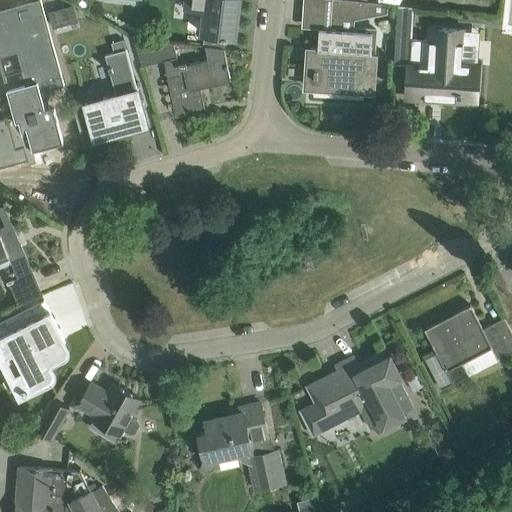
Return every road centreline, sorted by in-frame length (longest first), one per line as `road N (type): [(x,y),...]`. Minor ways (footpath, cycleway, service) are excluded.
road 1 (residential): [(511,229),(314,330),(171,359),(140,355),(104,330),(74,257),(80,212),(94,197),(258,141)]
road 2 (residential): [(511,174),(494,157),(258,141)]
road 3 (residential): [(258,141),(274,0)]
